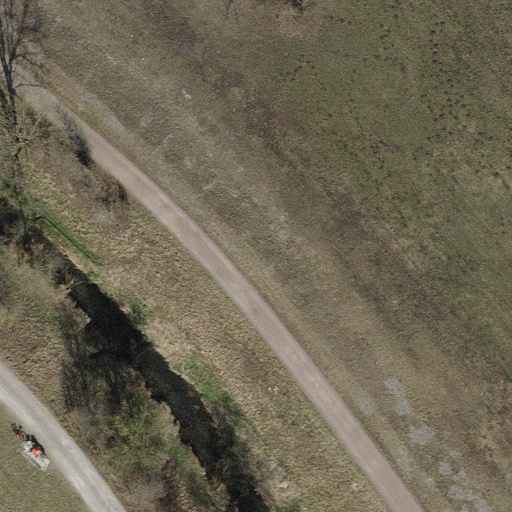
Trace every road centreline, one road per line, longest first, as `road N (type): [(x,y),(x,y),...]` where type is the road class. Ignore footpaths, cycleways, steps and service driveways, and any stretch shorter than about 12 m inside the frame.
road 1 (track): [(399,511),(138,189),(0,66)]
road 2 (track): [(0,380),(110,511)]
